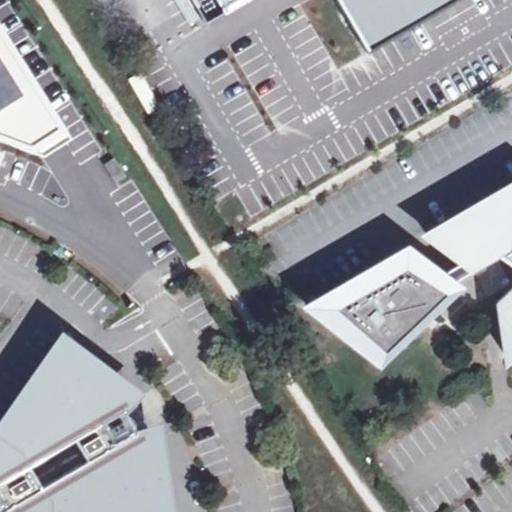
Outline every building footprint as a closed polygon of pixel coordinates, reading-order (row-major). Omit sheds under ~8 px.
[(346,0),(367,36),(430,0),(346,0)] [(0,14),(0,149),(40,160),(57,151),(72,143),(0,14)] [(114,184),(127,175),(114,157),(102,165),(114,184)] [(511,267),(511,285),(497,300),(505,355),(511,348),(511,187),(428,237),(472,270),(497,256),(511,267)] [(401,245),(299,303),(376,364),(456,283),(401,245)] [(159,511),(148,430),(135,434),(127,418),(122,412),(132,402),(61,348),(0,429),(0,511),(159,511)]
